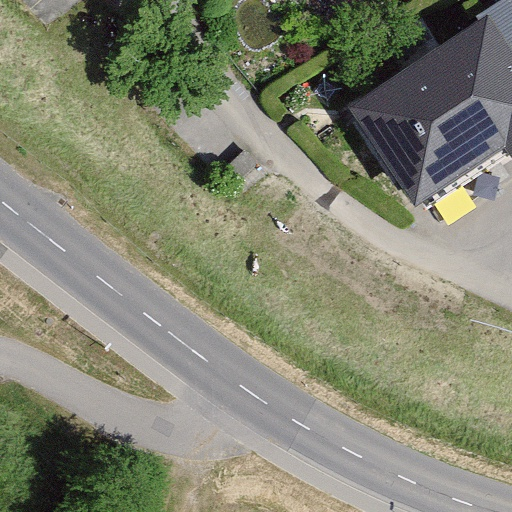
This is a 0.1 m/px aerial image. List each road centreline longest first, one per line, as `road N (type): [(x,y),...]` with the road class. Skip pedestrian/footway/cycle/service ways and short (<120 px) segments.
road 1 (residential): [(131,6),(338,198),(403,244),(511,296)]
road 2 (unclassified): [(0,200),(247,396)]
road 3 (unclassified): [(247,396),(405,478),(508,511)]
road 4 (residential): [(247,396),(196,437),(121,421),(0,359)]
